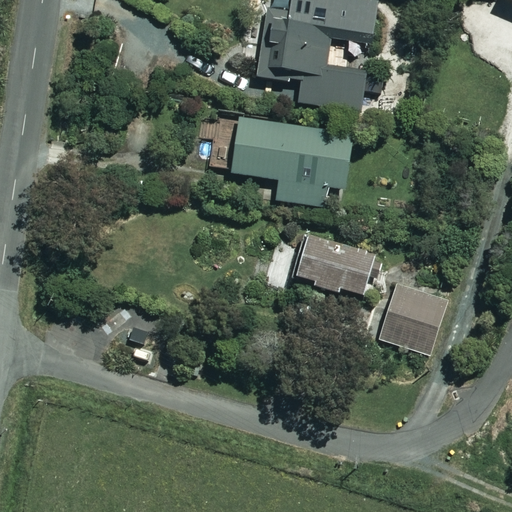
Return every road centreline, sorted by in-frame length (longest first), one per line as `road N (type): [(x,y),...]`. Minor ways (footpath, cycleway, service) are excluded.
road 1 (residential): [(0,355),(347,446),(394,450),(433,439),(470,415),(511,361)]
road 2 (residential): [(0,281),(42,0)]
